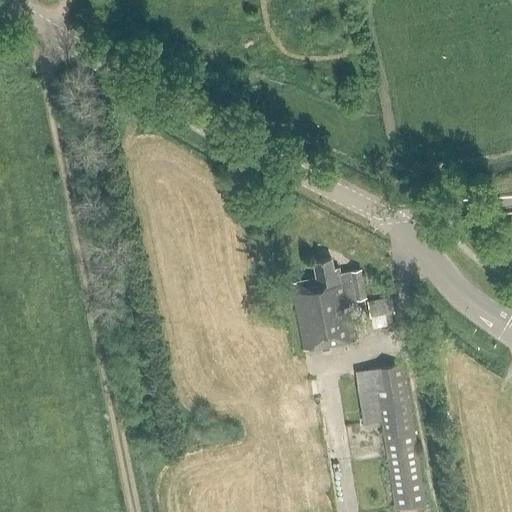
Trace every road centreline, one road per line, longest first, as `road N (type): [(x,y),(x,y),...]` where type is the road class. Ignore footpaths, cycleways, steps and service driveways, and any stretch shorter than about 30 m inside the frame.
road 1 (tertiary): [(505,328),(387,220),(0,1)]
road 2 (track): [(133,511),(46,71),(57,35)]
